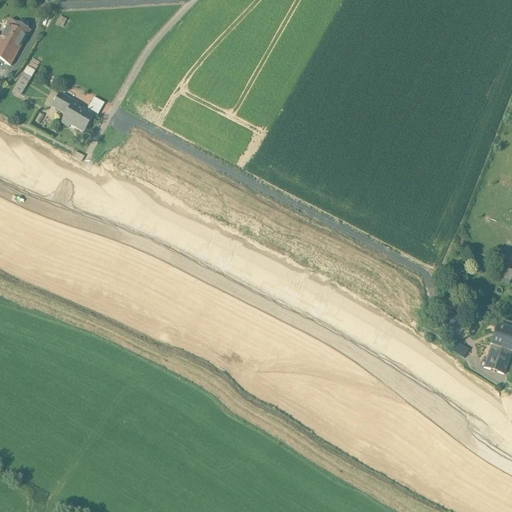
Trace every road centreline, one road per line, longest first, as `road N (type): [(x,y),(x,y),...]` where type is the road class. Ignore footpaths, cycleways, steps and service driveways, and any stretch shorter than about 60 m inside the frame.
road 1 (track): [(406,396),(321,370),(214,359),(119,309),(0,268)]
road 2 (unclassified): [(145,220),(405,353),(511,435)]
road 3 (unclassified): [(200,0),(150,53),(100,149),(101,178),(145,220)]
road 4 (unclassified): [(0,163),(145,220)]
